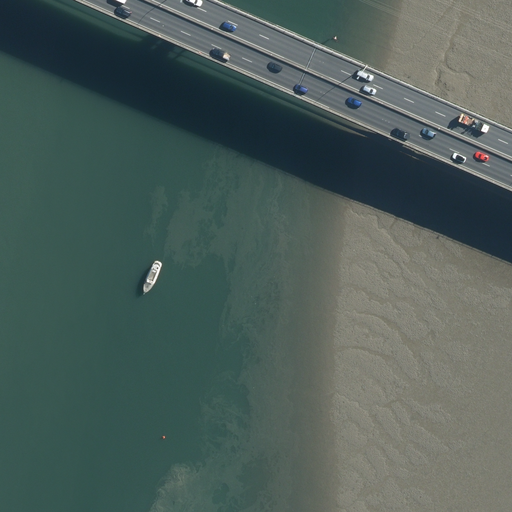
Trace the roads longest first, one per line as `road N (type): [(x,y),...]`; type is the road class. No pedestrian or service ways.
road 1 (primary): [(511,174),(111,0)]
road 2 (primary): [(185,0),(511,143)]
